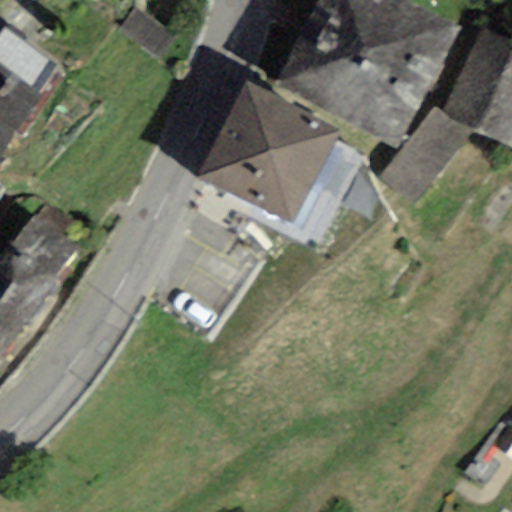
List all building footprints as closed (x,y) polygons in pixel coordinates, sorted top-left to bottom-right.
[(460,30),(402,0),(319,0),(274,86),(397,150),(460,30)] [(177,43),(132,8),(116,29),(162,63),(177,43)] [(0,34),(0,159),(44,101),(34,92),(54,65),(5,29),(0,34)] [(511,50),(483,35),(440,113),(472,130),(510,150),(511,146),(511,50)] [(338,132),(244,83),(196,177),(289,225),(338,132)] [(440,113),(432,108),(378,178),(412,205),(472,130),(440,113)] [(76,250),(34,215),(9,244),(15,249),(0,266),(0,358),(59,289),(50,281),(76,250)]
